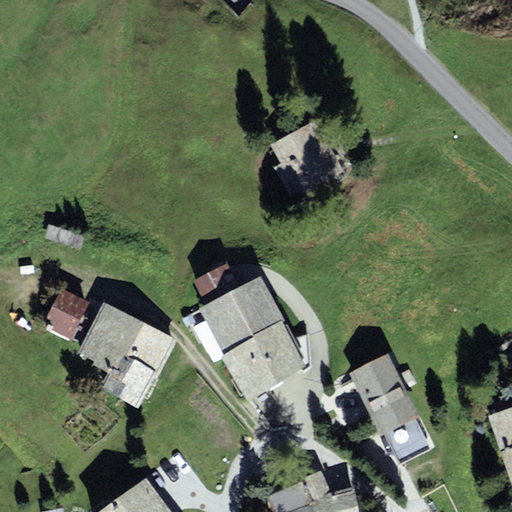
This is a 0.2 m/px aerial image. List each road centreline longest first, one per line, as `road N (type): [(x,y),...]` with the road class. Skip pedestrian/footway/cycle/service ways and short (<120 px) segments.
road 1 (track): [(269,445),(177,332),(131,294),(42,271)]
road 2 (residential): [(394,511),(311,449),(285,443),(244,463),(229,511)]
road 3 (unclassified): [(511,150),(376,18),(344,0)]
